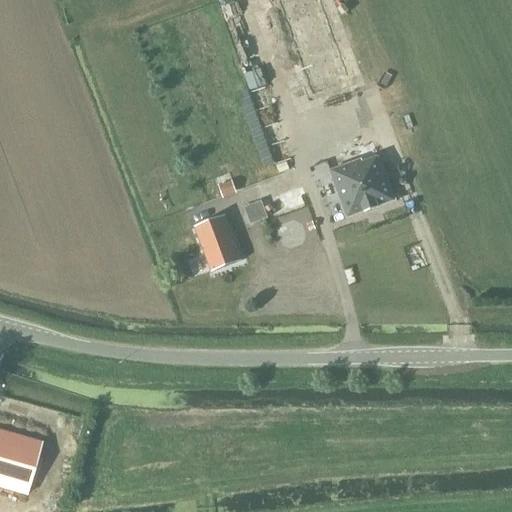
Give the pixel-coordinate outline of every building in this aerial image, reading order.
[(309,0),(268,0),(300,85),(287,89),(297,117),(347,99),(329,53),(329,52),(316,17),(309,0)] [(360,169),(329,180),(347,228),(394,210),(378,166),(361,172),(360,169)] [(321,249),(302,196),(274,207),(282,228),(263,235),(270,254),(289,246),(295,262),(318,253),(317,250),(321,249)] [(226,218),(196,229),(213,274),(243,263),(226,218)] [(0,488),(27,496),(42,444),(0,431),(0,488)]
